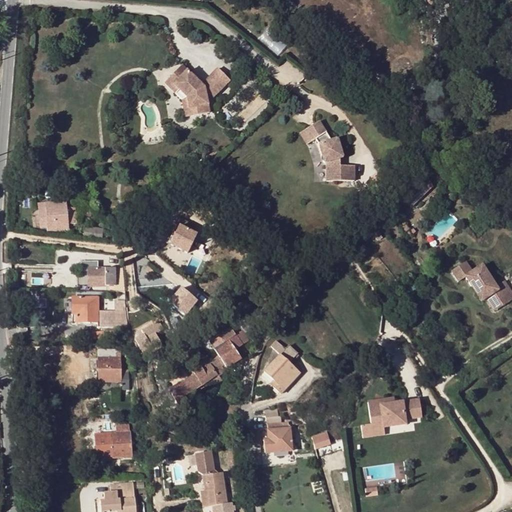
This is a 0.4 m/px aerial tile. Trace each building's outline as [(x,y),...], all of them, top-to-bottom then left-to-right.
[(419,0),(422,4),(418,7),(422,13),(432,5),(428,0),(419,0)] [(179,62),(166,75),(177,86),(173,89),(180,97),(183,94),(185,105),(197,103),(198,110),(206,109),(204,97),(209,96),(227,78),(216,66),(200,81),(179,62)] [(177,86),(166,75),(162,78),(173,89),(177,86)] [(181,113),(198,110),(197,103),(185,105),(183,94),(180,97),(181,113)] [(321,114),(308,125),(317,135),(320,133),(324,137),(331,156),(333,156),(334,174),(359,172),(359,157),(348,157),(348,148),(341,131),(337,133),(321,114)] [(317,135),(308,125),(304,128),(313,139),(317,135)] [(397,213),(406,205),(428,182),(415,169),(384,200),(397,213)] [(428,182),(406,205),(410,208),(432,186),(428,182)] [(434,199),(426,206),(429,209),(436,202),(434,199)] [(66,201),(37,204),(39,228),(45,228),(46,231),(68,229),(68,223),(76,222),(74,207),(66,208),(66,201)] [(86,207),(83,211),(90,217),(93,213),(86,207)] [(193,226),(181,220),(178,227),(169,245),(186,253),(196,235),(190,232),(193,226)] [(148,222),(136,234),(143,240),(154,228),(148,222)] [(378,232),(373,236),(376,241),(381,237),(378,232)] [(205,252),(196,248),(185,269),(194,274),(205,252)] [(87,269),(87,286),(116,286),(116,269),(97,269),(97,262),(80,262),(79,269),(87,269)] [(465,277),(481,302),(485,299),(497,291),(505,304),(511,299),(511,292),(504,281),(494,287),(481,266),(472,271),(465,262),(450,272),(457,282),(465,277)] [(123,286),(116,286),(115,298),(123,298),(123,286)] [(33,307),(47,306),(46,290),(32,291),(33,307)] [(497,291),(485,299),(493,311),(505,304),(497,291)] [(127,327),(123,298),(115,298),(94,298),(94,296),(74,296),(74,298),(72,299),(72,312),(75,312),(75,316),(75,323),(96,323),(96,328),(127,327)] [(132,337),(142,354),(160,344),(154,332),(162,328),(157,319),(133,331),(132,337)] [(288,346),(297,354),(299,351),(289,342),(286,346),(277,337),(272,343),(282,352),(288,346)] [(176,414),(191,403),(188,398),(194,394),(212,382),(215,386),(222,381),(219,376),(217,374),(222,370),(223,371),(240,359),(228,342),(218,350),(213,344),(203,351),(212,364),(203,370),(201,368),(195,372),(192,369),(183,375),(185,379),(183,381),(186,384),(173,393),(171,391),(167,393),(169,396),(164,399),(176,414)] [(264,371),(274,381),(277,378),(287,386),(302,370),(291,360),(297,354),(288,346),(282,352),(264,371)] [(120,350),(98,350),(98,362),(96,362),(96,369),(93,370),(93,374),(96,374),(96,382),(98,382),(98,390),(129,390),(128,370),(120,370),(120,350)] [(28,368),(16,370),(17,383),(30,382),(28,368)] [(277,378),(274,381),(284,390),(287,386),(277,378)] [(188,398),(191,403),(198,398),(194,394),(188,398)] [(421,418),(419,402),(394,404),(388,405),(388,400),(367,402),(370,424),(370,429),(382,428),(404,425),(403,420),(421,418)] [(383,435),(382,428),(370,429),(370,424),(362,425),(363,437),(383,435)] [(94,435),(96,459),(130,456),(130,444),(133,444),(133,440),(129,440),(128,425),(115,426),(115,433),(94,435)] [(273,430),(268,431),(267,431),(267,440),(269,453),(291,451),(289,429),(273,430)] [(316,443),(319,451),(333,445),(330,437),(316,443)] [(333,445),(319,451),(321,453),(334,447),(333,445)] [(200,495),(202,508),(211,507),(227,506),(223,474),(218,475),(218,473),(215,471),(213,453),(198,454),(199,473),(204,476),(206,495),(200,495)] [(229,456),(231,468),(238,467),(236,455),(229,456)] [(109,502),(103,503),(99,503),(100,511),(115,511),(113,493),(133,491),(132,484),(107,487),(108,494),(102,495),(103,499),(109,498),(109,502)] [(376,488),(365,489),(366,496),(377,495),(376,488)] [(113,493),(115,511),(135,511),(133,491),(113,493)]
